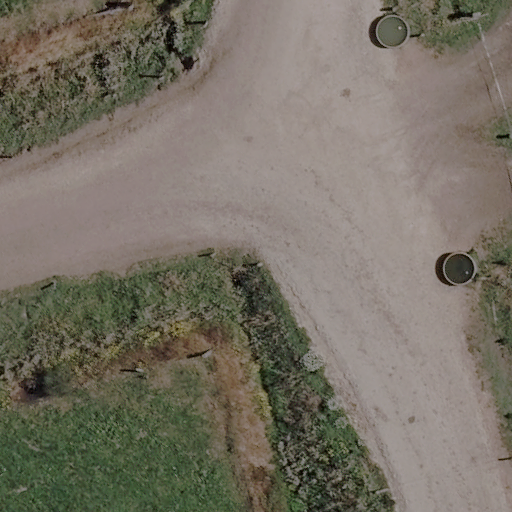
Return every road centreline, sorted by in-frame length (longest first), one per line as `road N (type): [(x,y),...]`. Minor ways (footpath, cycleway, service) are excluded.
road 1 (track): [(297,0),(429,511)]
road 2 (track): [(327,117),(0,209)]
